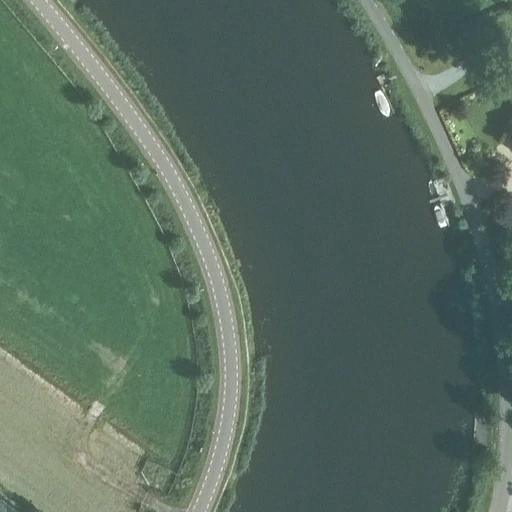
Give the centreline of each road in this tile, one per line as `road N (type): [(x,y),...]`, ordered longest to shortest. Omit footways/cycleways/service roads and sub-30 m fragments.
road 1 (tertiary): [(202,511),(225,446),(230,399),(224,299),(168,170),(37,0)]
road 2 (unclassified): [(501,511),(511,478),(510,370),(490,270),(456,157),(388,31),(362,0)]
